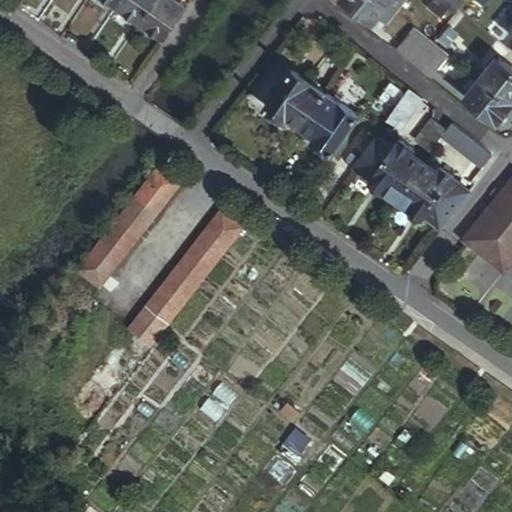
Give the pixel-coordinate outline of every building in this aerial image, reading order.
[(100,0),(113,8),(118,0),(100,0)] [(135,25),(152,0),(118,0),(113,8),(135,25)] [(160,42),(183,8),(171,0),(152,0),(135,25),(160,42)] [(387,11),(373,0),(340,0),(368,22),(372,18),(377,22),(387,11)] [(373,0),(387,11),(395,0),(373,0)] [(391,14),(402,0),(395,0),(387,11),(391,14)] [(466,0),(441,0),(456,12),(466,0)] [(378,30),(391,14),(387,11),(377,22),(372,18),(368,22),(378,30)] [(411,69),(429,47),(410,32),(392,54),(411,69)] [(427,81),(445,59),(429,47),(411,69),(427,81)] [(511,102),(511,75),(494,61),(481,76),(476,73),(473,78),(509,106),(511,102)] [(300,126),(322,94),(288,71),(263,107),(283,122),(287,117),(300,126)] [(509,106),(473,78),(469,82),(474,86),(463,99),(495,123),(509,106)] [(397,129),(418,99),(405,88),(384,120),(397,129)] [(330,153),(355,117),(322,94),(300,126),(313,135),(310,140),(330,153)] [(438,138),(442,131),(427,120),(412,142),(427,153),(438,138)] [(487,155),(448,123),(442,131),(438,138),(476,169),(487,155)] [(396,198),(420,163),(408,155),(411,149),(397,140),(391,149),(372,136),(351,168),(396,198)] [(438,227),(468,190),(451,178),(452,176),(438,167),(434,172),(420,163),(396,198),(438,227)] [(98,290),(178,185),(156,168),(75,273),(98,290)] [(511,177),(462,240),(502,272),(511,259),(511,177)] [(73,441),(237,229),(216,213),(51,424),(73,441)] [(67,441),(47,425),(31,445),(52,461),(67,441)]
